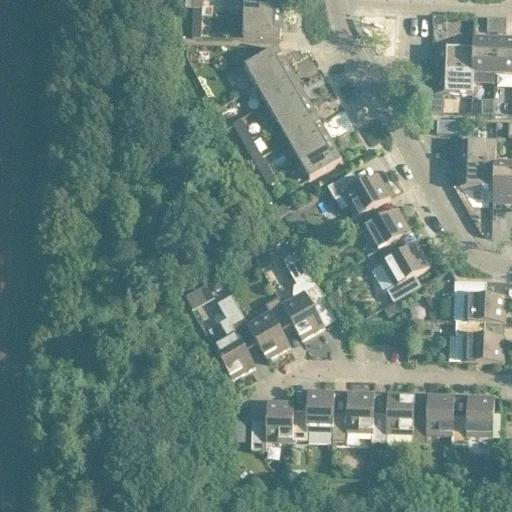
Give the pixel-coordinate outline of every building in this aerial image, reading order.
[(186,0),(186,11),(193,12),(202,12),(203,12),(203,10),(203,0),(186,0)] [(281,22),(282,0),(244,0),(244,20),(281,22)] [(202,12),(202,19),(213,19),(214,11),(203,10),(203,12),(202,12)] [(202,12),(193,12),(193,26),(202,27),(202,19),(202,12)] [(281,44),(281,22),(244,20),(244,42),(281,44)] [(447,30),(447,20),(433,20),(433,29),(447,30)] [(497,35),(497,22),(488,21),(487,35),(497,35)] [(506,36),(507,22),(497,22),(497,35),(506,36)] [(202,41),(202,27),(193,26),(192,41),(202,41)] [(495,78),(497,44),(474,43),(474,54),(473,76),(474,76),(474,78),(473,88),(495,88),(495,78)] [(511,78),(511,44),(497,44),(495,78),(511,78)] [(288,70),(277,52),(258,62),(254,55),(241,62),(256,89),(288,70)] [(474,54),(440,53),(439,75),(473,76),(474,54)] [(299,89),(288,70),(256,89),(267,108),(299,89)] [(473,99),(473,88),(474,78),(474,76),(473,76),(439,75),(439,98),(444,98),(473,99)] [(310,108),(299,89),(267,108),(278,127),(310,108)] [(431,97),(430,106),(444,106),(444,98),(439,98),(431,97)] [(430,106),(430,116),(444,116),(444,106),(430,106)] [(321,127),(310,108),(278,127),(288,145),(321,127)] [(241,123),(233,127),(240,140),(248,135),(241,123)] [(447,138),(447,124),(437,124),(437,138),(447,138)] [(456,138),(456,125),(447,124),(447,138),(456,138)] [(331,146),(321,127),(288,145),(299,164),(331,146)] [(248,135),(240,140),(247,152),(255,148),(248,135)] [(342,165),(331,146),(299,164),(310,183),(342,165)] [(459,147),(458,161),(461,161),(461,169),(495,170),(495,169),(496,169),(496,147),(462,146),(462,148),(459,147)] [(262,160),(255,148),(247,152),(255,165),(262,160)] [(269,173),(262,160),(255,165),(262,177),(269,173)] [(494,192),(495,170),(461,169),(460,191),(494,192)] [(511,203),(511,169),(496,169),(495,169),(495,170),(494,192),(493,203),(511,203)] [(277,185),(273,179),(269,173),(262,177),(269,190),(277,185)] [(343,199),(355,221),(356,222),(373,212),(391,202),(378,178),(360,189),(353,176),(327,190),(335,204),(343,199)] [(287,208),(274,214),(281,226),(293,220),(287,208)] [(380,223),(373,212),(356,222),(355,221),(347,225),(355,239),(363,234),(375,256),(375,257),(393,247),(411,236),(398,213),(380,223)] [(431,271),(417,248),(400,258),(393,247),(375,257),(375,256),(367,260),(375,273),(383,269),(395,290),(387,295),(394,306),(422,290),(416,279),(431,271)] [(268,257),(260,262),(265,271),(273,266),(268,257)] [(302,345),(325,331),(315,314),(327,307),(311,280),(298,258),(287,264),(299,287),(296,288),(293,299),(295,302),(283,309),(282,309),(292,327),(302,345)] [(221,284),(210,289),(215,298),(226,292),(221,284)] [(506,328),(506,301),(486,300),(486,287),(457,286),(457,300),(455,300),(454,326),(456,326),(485,327),(506,328)] [(222,326),(229,339),(212,349),(233,384),(256,371),(246,354),(257,347),(247,329),(248,329),(244,321),(232,300),(218,308),(227,323),(222,326)] [(267,365),(291,351),(280,334),(292,327),(282,309),(283,309),(278,301),(265,309),(269,316),(248,329),(247,329),(257,347),(267,365)] [(504,368),(505,341),(485,340),(485,327),(456,326),(456,341),(451,340),(450,358),(448,360),(448,363),(450,365),(449,366),(464,366),(464,367),(504,368)] [(333,437),(334,417),(335,396),(308,395),(307,416),(294,415),(293,444),(308,445),(308,436),(332,437),(333,437)] [(373,438),(374,418),(375,398),(348,397),(347,417),(334,417),(333,437),(332,437),(332,445),(348,446),(348,437),(372,438),(373,438)] [(413,439),(414,419),(415,399),(388,398),(387,418),(374,418),(373,438),(372,438),(372,447),(388,447),(388,439),(412,439),(413,439)] [(453,441),(454,421),(455,400),(428,399),(427,420),(414,419),(413,439),(412,439),(412,448),(427,449),(428,440),(452,441),(453,441)] [(495,402),(468,401),(467,421),(454,421),(453,441),(452,441),(452,450),(467,450),(468,441),(493,442),(495,402)] [(293,444),(294,415),(294,407),(268,406),(267,426),(253,426),(252,455),(267,455),(268,447),(293,447),(293,444)] [(293,474),(293,482),(308,482),(308,474),(293,474)] [(486,480),(486,487),(498,488),(498,476),(491,476),(486,480)]
